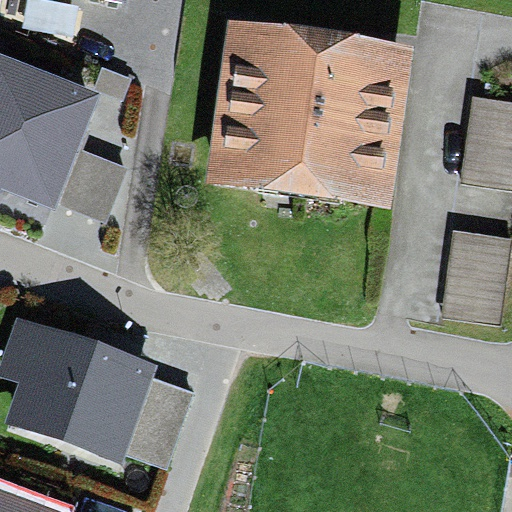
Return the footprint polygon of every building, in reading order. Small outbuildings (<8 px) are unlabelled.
[(129,0),(39,0),(39,2),(127,14),(129,0)] [(406,61),(234,41),(217,184),(389,204),(406,61)] [(0,65),(0,181),(53,203),(93,103),(0,65)] [(511,110),(476,105),(463,186),(511,194),(511,110)] [(511,257),(511,242),(455,234),(443,319),(503,327),(511,257)] [(149,371),(21,328),(5,374),(29,382),(14,424),(119,460),(149,371)] [(30,511),(0,501),(0,511),(30,511)]
